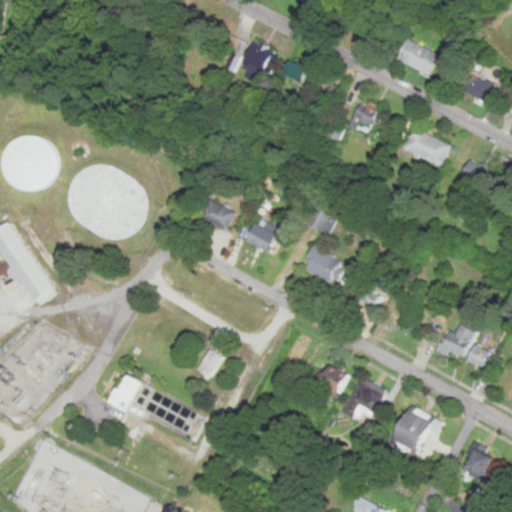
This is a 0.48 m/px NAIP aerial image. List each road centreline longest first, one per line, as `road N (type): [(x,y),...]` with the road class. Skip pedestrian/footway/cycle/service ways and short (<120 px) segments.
road 1 (residential): [(511,426),(173,240)]
road 2 (residential): [(511,144),(243,1)]
road 3 (residential): [(197,459),(287,303)]
